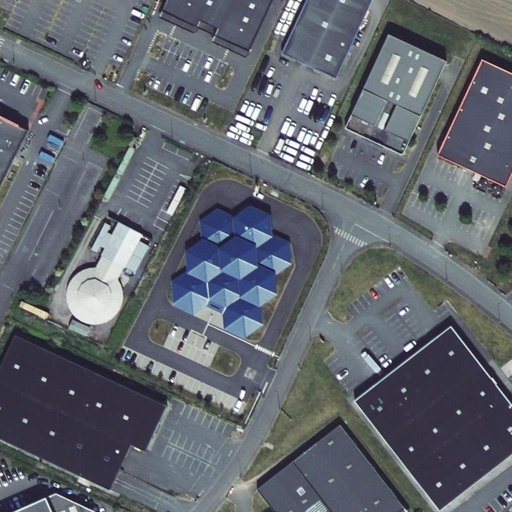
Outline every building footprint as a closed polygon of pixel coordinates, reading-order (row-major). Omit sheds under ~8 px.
[(167,0),(163,11),(197,28),(200,21),(218,29),(215,36),(250,52),(274,0),(167,0)] [(306,0),(282,53),(337,78),(373,0),(306,0)] [(390,33),(346,126),(365,135),(365,137),(372,140),(376,143),(384,146),(385,144),(404,153),(447,59),(390,33)] [(438,155),(507,187),(511,174),(511,72),(482,58),(438,155)] [(0,188),(29,131),(0,116),(0,188)] [(140,136),(131,133),(127,141),(135,145),(140,136)] [(245,341),(263,328),(262,310),(277,298),(275,279),(293,267),(289,245),(272,238),(270,219),(251,209),(235,219),(217,211),(199,223),(201,243),(184,256),(186,275),(171,285),(173,308),(192,318),(206,309),(222,316),(223,332),(245,341)] [(106,249),(96,268),(90,268),(84,270),(79,273),(74,278),(70,283),(68,289),(67,295),(67,301),(69,307),(73,313),(77,318),(82,321),(88,323),(94,324),(101,324),(107,322),(112,319),(117,315),(120,309),(123,303),(124,297),(123,291),(121,285),(118,279),(125,267),(136,273),(150,246),(139,240),(142,234),(120,222),(113,235),(108,233),(111,226),(106,223),(92,250),(97,253),(101,246),(106,249)] [(511,401),(453,325),(356,400),(441,510),(511,455),(511,401)] [(167,406),(16,335),(0,368),(0,438),(110,490),(131,444),(146,451),(167,406)] [(401,511),(406,508),(341,424),(258,489),(276,511),(401,511)] [(96,511),(55,493),(45,497),(51,511),(96,511)] [(13,511),(51,511),(45,497),(13,511)]
